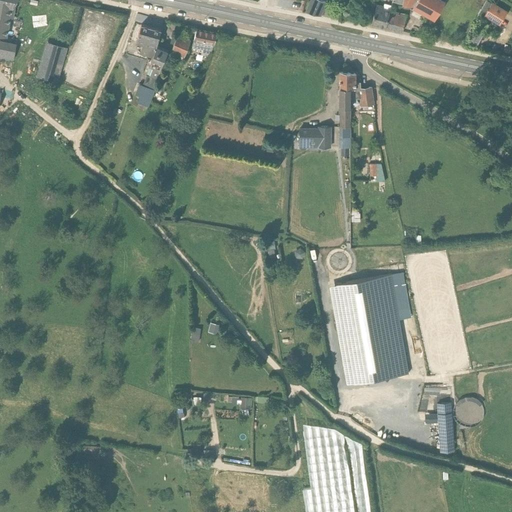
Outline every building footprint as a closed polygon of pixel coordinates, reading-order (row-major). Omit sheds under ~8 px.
[(14,7),(17,0),(0,0),(0,35),(5,37),(9,17),(11,17),(14,7)] [(323,14),(326,9),(324,8),(327,2),(323,0),(310,0),(306,10),(323,14)] [(416,0),(413,7),(414,6),(424,12),(423,13),(434,20),(444,2),(444,1),(443,3),(438,0),(416,0)] [(480,11),(485,14),(491,4),(486,1),(480,11)] [(372,24),(386,27),(390,10),(391,10),(392,5),(384,3),(383,6),(377,4),(372,24)] [(499,23),(500,20),(505,12),(491,3),(491,4),(485,14),(485,15),(499,23)] [(390,10),(386,27),(402,31),(406,14),(391,10),(390,10)] [(153,56),(156,47),(161,30),(141,25),(137,41),(143,43),(140,53),(152,56),(153,56)] [(214,46),(218,34),(196,29),(192,47),(202,50),(201,54),(209,57),(213,46),(214,46)] [(182,61),(190,41),(177,36),(170,55),(175,57),(174,58),(182,61)] [(0,100),(1,94),(0,93),(0,56),(13,59),(16,43),(0,40),(0,100)] [(153,56),(152,56),(149,66),(153,67),(149,77),(149,76),(145,87),(155,90),(169,55),(167,54),(168,51),(165,50),(156,47),(153,56)] [(52,76),(59,52),(49,49),(41,72),(52,76)] [(371,87),(361,89),(361,82),(355,82),(355,74),(340,72),(340,89),(350,88),(350,98),(360,98),(362,106),(373,104),(371,87)] [(155,90),(145,87),(139,84),(135,94),(140,96),(137,103),(148,107),(155,90)] [(351,148),(350,137),(350,128),(350,107),(349,108),(350,98),(350,88),(340,89),(339,148),(351,148)] [(318,128),(300,128),(299,145),(306,145),(306,147),(330,147),(330,127),(318,127),(318,128)] [(188,157),(178,154),(176,160),(186,163),(188,157)] [(205,158),(203,170),(227,175),(230,163),(205,158)] [(273,241),(265,242),(266,250),(267,250),(268,258),(274,258),(273,249),(274,249),(273,241)] [(391,275),(330,285),(347,384),(408,373),(391,275)] [(210,324),(208,332),(218,334),(220,326),(210,324)] [(200,335),(201,328),(194,327),(194,332),(192,332),(191,342),(199,342),(200,335)] [(240,398),(240,407),(251,408),(251,399),(240,398)] [(452,413),(438,414),(440,452),(454,451),(452,413)] [(102,457),(102,445),(84,444),(84,457),(102,457)]
